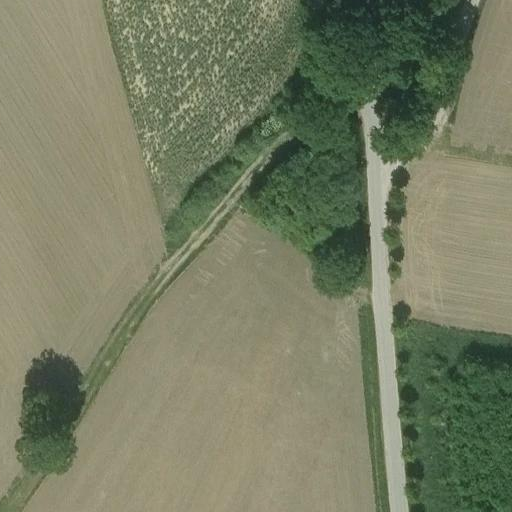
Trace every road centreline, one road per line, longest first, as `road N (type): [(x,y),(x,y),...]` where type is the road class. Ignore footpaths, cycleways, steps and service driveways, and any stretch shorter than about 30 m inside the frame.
road 1 (track): [(365,79),(269,156),(160,282),(6,511)]
road 2 (unclassified): [(404,511),(380,174)]
road 3 (unclassified): [(380,174),(432,132),(476,0)]
road 4 (unclassified): [(380,174),(365,79),(368,0)]
